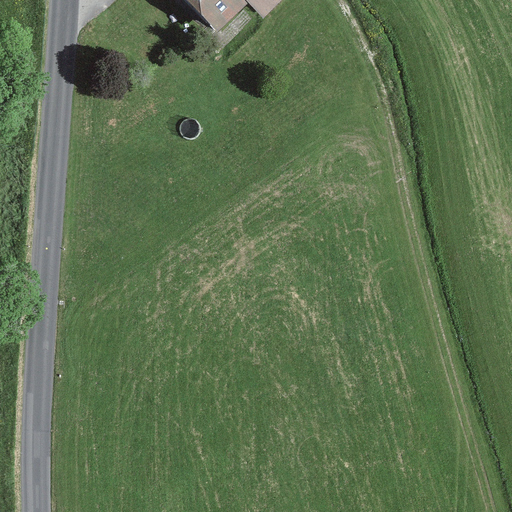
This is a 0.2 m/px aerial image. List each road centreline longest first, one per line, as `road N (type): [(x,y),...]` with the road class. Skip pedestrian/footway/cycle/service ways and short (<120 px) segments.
road 1 (track): [(336,0),(385,101),(423,277),(490,511)]
road 2 (secondary): [(34,511),(62,0)]
